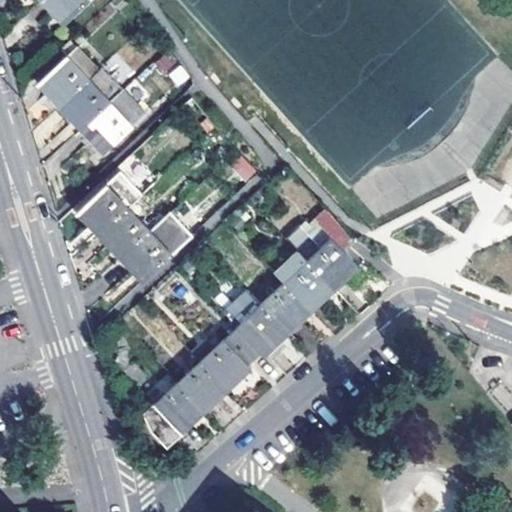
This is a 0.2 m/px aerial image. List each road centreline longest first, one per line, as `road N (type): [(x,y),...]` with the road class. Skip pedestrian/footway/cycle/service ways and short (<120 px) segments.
road 1 (residential): [(511,333),(418,299),(395,305),(181,492),(144,511)]
road 2 (residential): [(108,511),(0,146)]
